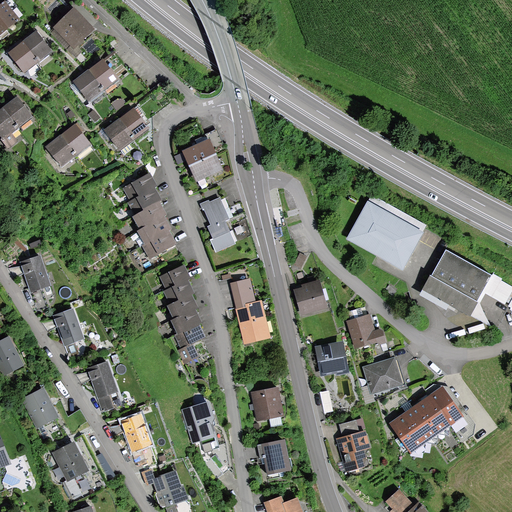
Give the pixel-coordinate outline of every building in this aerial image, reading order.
[(0,19),(11,11),(3,2),(0,4),(0,19)] [(76,46),(94,29),(73,8),(52,28),(54,29),(50,33),(75,58),(82,52),(76,46)] [(0,34),(18,20),(11,11),(0,19),(0,34)] [(35,31),(21,42),(37,62),(51,51),(35,31)] [(23,74),(24,73),(30,76),(39,69),(35,64),(37,62),(21,42),(7,53),(23,74)] [(102,59),(87,70),(102,91),(118,80),(102,59)] [(69,85),(75,92),(78,90),(87,103),(102,91),(87,70),(71,82),(72,83),(69,85)] [(15,97),(0,108),(16,129),(31,118),(15,97)] [(137,106),(134,108),(133,108),(118,119),(134,140),(149,128),(139,116),(143,113),(137,106)] [(17,141),(11,133),(16,129),(0,108),(0,138),(1,139),(0,139),(0,141),(6,150),(17,141)] [(100,118),(93,110),(88,114),(94,122),(100,118)] [(124,155),(132,149),(129,144),(134,140),(118,119),(103,131),(119,152),(120,151),(124,155)] [(84,130),(77,122),(74,124),(59,136),(74,156),(89,144),(81,133),(84,130)] [(225,142),(218,127),(204,134),(205,135),(209,135),(215,147),(225,142)] [(196,138),(198,142),(182,150),(190,165),(217,152),(215,147),(209,135),(205,135),(203,135),(196,138)] [(59,136),(44,147),(60,168),(74,156),(59,136)] [(225,168),(217,152),(190,165),(197,181),(225,168)] [(157,188),(149,174),(126,186),(133,199),(154,188),(154,189),(157,188)] [(159,204),(161,202),(154,189),(154,188),(133,199),(130,201),(137,214),(158,203),(159,204)] [(407,270),(431,225),(374,194),(350,240),(407,270)] [(231,219),(231,218),(235,216),(227,197),(222,199),(222,197),(211,202),(210,200),(202,203),(205,210),(206,210),(212,224),(209,226),(214,238),(212,239),(218,252),(237,243),(228,221),(231,219)] [(163,218),(166,217),(159,204),(158,203),(137,214),(134,216),(142,229),(162,217),(163,218)] [(168,232),(170,231),(163,218),(162,217),(142,229),(139,230),(146,243),(167,231),(168,232)] [(152,259),(175,246),(168,232),(167,231),(146,243),(144,244),(152,259)] [(489,292),(485,290),(494,274),(449,248),(434,275),(432,274),(424,288),(425,289),(422,294),(449,309),(450,306),(460,311),(461,309),(473,315),(478,305),(480,306),(489,292)] [(299,252),(293,265),(291,265),(293,270),(300,268),(307,256),(299,252)] [(50,287),(39,256),(19,263),(37,312),(48,308),(41,290),(50,287)] [(183,265),(160,276),(167,290),(187,280),(189,279),(183,265)] [(489,292),(508,303),(510,300),(511,301),(511,303),(511,305),(511,282),(505,278),(506,276),(497,271),(495,274),(494,274),(485,290),(489,292)] [(258,302),(251,278),(231,283),(237,307),(258,302)] [(333,308),(325,279),(307,284),(308,287),(299,290),(306,316),(333,308)] [(167,290),(165,291),(171,304),(190,295),(193,294),(187,280),(167,290)] [(197,308),(190,295),(171,304),(168,305),(174,319),(194,309),(197,308)] [(268,319),(263,300),(258,302),(237,307),(241,326),(268,319)] [(84,340),(72,309),(53,316),(68,358),(78,355),(74,344),(84,340)] [(200,323),(194,309),(174,319),(172,320),(178,333),(198,324),(200,323)] [(389,349),(394,348),(388,329),(384,327),(380,328),(375,312),(351,319),(360,347),(383,340),(384,343),(387,343),(389,349)] [(273,338),(268,319),(241,326),(246,344),(273,338)] [(205,338),(198,324),(178,333),(175,334),(182,348),(179,349),(185,361),(196,356),(191,344),(205,338)] [(23,367),(8,337),(0,341),(0,371),(3,377),(23,367)] [(352,372),(346,339),(318,345),(324,375),(337,372),(338,375),(352,372)] [(203,341),(193,345),(200,358),(209,353),(203,341)] [(407,385),(398,357),(366,367),(375,395),(407,385)] [(118,393),(107,362),(86,369),(102,413),(113,409),(109,397),(118,393)] [(197,388),(208,390),(209,389),(209,388),(209,387),(208,385),(208,384),(207,383),(206,381),(205,381),(204,380),(203,379),(201,379),(200,378),(198,378),(197,379),(196,379),(194,380),(193,380),(197,388)] [(270,427),(282,425),(280,416),(283,416),(277,386),(250,392),(252,404),(249,404),(250,410),(253,409),(256,421),(268,419),(270,427)] [(57,419),(42,389),(20,400),(36,430),(57,419)] [(334,411),(329,390),(320,392),(325,413),(334,411)] [(443,391),(394,425),(401,436),(396,440),(404,452),(409,448),(410,449),(414,450),(447,427),(447,423),(451,424),(459,418),(460,414),(443,391)] [(219,448),(216,438),(217,438),(212,424),(214,420),(209,402),(181,411),(192,446),(201,443),(204,454),(213,452),(212,450),(219,448)] [(152,446),(141,415),(121,422),(137,467),(146,464),(142,450),(152,446)] [(373,446),(368,428),(362,430),(359,418),(342,423),(345,435),(339,436),(349,470),(353,469),(354,474),(366,471),(365,468),(374,465),(370,451),(372,447),(372,446),(373,446)] [(0,469),(10,466),(0,439),(0,469)] [(295,470),(288,440),(260,446),(263,458),(267,458),(271,475),(295,470)] [(72,499),(81,495),(74,480),(88,473),(73,443),(51,453),(65,481),(62,483),(67,494),(69,494),(72,499)] [(215,473),(207,461),(201,464),(209,477),(215,473)] [(180,488),(175,471),(161,475),(161,477),(152,480),(156,493),(155,495),(158,506),(162,508),(165,507),(165,509),(166,511),(176,511),(175,506),(188,501),(183,487),(180,488)] [(391,509),(394,511),(432,511),(420,499),(416,503),(400,486),(387,499),(394,507),(391,509)] [(306,511),(301,498),(287,504),(285,498),(267,505),(269,511),(306,511)]
